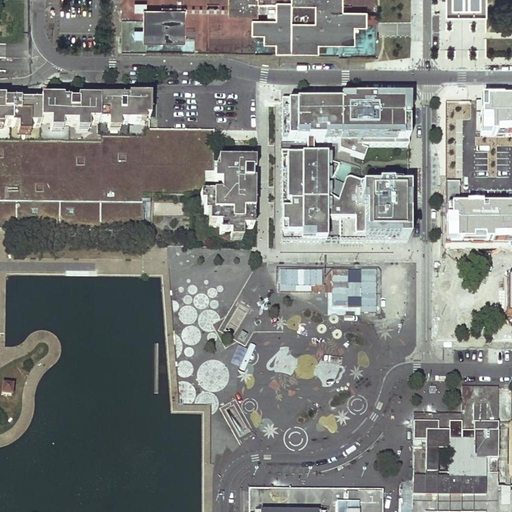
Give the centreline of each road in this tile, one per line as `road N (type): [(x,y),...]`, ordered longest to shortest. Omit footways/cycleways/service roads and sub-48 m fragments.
road 1 (residential): [(427,77),(276,77),(207,65),(64,62),(42,42),(38,0)]
road 2 (residential): [(427,368),(427,77)]
road 3 (residential): [(397,373),(374,417),(337,448),(239,463),(224,487),(224,511)]
